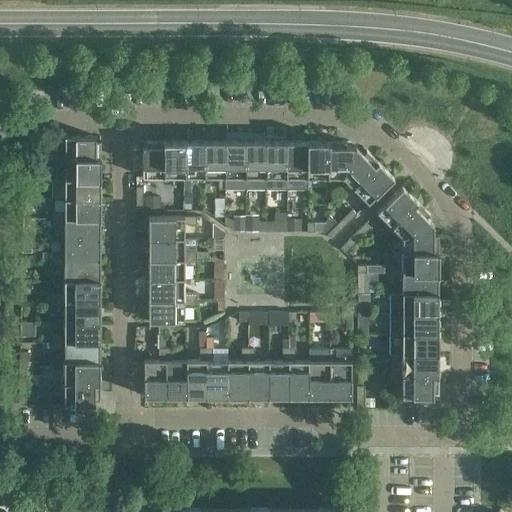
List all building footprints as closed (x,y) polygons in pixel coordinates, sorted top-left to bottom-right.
[(95,135),(59,135),(58,176),(64,177),(64,178),(74,179),(100,178),(100,139),(95,139),(95,135)] [(46,146),(46,137),(33,136),(33,145),(46,146)] [(142,144),(142,176),(184,176),(185,176),(185,139),(162,139),(146,139),(146,144),(142,144)] [(185,176),(184,176),(184,188),(190,188),(190,176),(204,176),(204,139),(185,139),(185,176)] [(204,139),(204,176),(218,176),(218,188),(225,188),(225,139),(204,139)] [(245,188),(245,139),(225,139),(225,188),(245,188)] [(245,188),(265,188),(266,139),(245,139),(245,188)] [(266,139),(265,188),(286,188),(286,139),(266,139)] [(286,188),(301,188),(307,188),(307,176),(306,176),(306,139),(286,139),(286,188)] [(329,140),(306,139),(306,176),(307,176),(342,177),(355,145),(345,145),(345,140),(329,140)] [(363,152),(355,145),(342,177),(368,202),(394,177),(366,148),(363,152)] [(52,197),(64,197),(100,197),(100,178),(74,179),(64,178),(64,177),(58,176),(52,176),(52,197)] [(429,213),(402,185),(376,210),(402,236),(433,223),(426,216),(429,213)] [(160,208),(160,195),(146,195),(146,208),(160,208)] [(52,211),(52,218),(100,218),(100,197),(64,197),(64,211),(52,211)] [(225,212),(225,206),(215,206),(215,215),(225,216),(225,212)] [(352,208),(344,216),(349,221),(357,213),(356,213),(352,208)] [(324,221),(320,229),(327,232),(336,224),(338,222),(328,212),(324,221)] [(148,215),(148,236),(184,237),(184,223),(196,223),(196,215),(184,215),(148,215)] [(235,222),(226,216),(226,225),(234,230),(246,230),(245,222),(245,215),(235,215),(235,222)] [(259,215),(245,215),(245,222),(246,230),(266,230),(266,222),(259,222),(259,215)] [(340,229),(349,221),(344,216),(338,222),(336,224),(340,229)] [(100,218),(52,218),(52,224),(64,224),(64,238),(100,238),(100,218)] [(301,218),(287,218),(287,222),(287,230),(301,230),(301,218)] [(287,222),(266,222),(266,230),(287,230),(287,222)] [(365,222),(357,230),(362,235),(370,227),(366,222),(365,222)] [(224,236),(224,231),(213,223),(213,236),(224,236)] [(433,223),(402,236),(402,271),(390,271),(390,274),(438,274),(438,250),(438,233),(433,233),(433,223)] [(336,224),(327,232),(332,238),(340,229),(336,224)] [(357,230),(348,239),(353,244),(362,235),(357,230)] [(148,236),(148,257),(196,257),(196,251),(184,250),(184,237),(148,236)] [(51,252),(51,258),(100,259),(100,238),(64,238),(64,252),(51,252)] [(32,239),(22,239),(22,251),(31,251),(32,239)] [(348,239),(341,246),(345,251),(353,244),(348,239)] [(148,257),(148,277),(184,277),(184,263),(196,264),(196,257),(148,257)] [(100,259),(51,258),(51,265),(64,265),(64,279),(100,279),(100,259)] [(223,297),(223,258),(214,258),(214,297),(223,297)] [(367,271),(357,271),(357,313),(367,313),(367,271)] [(438,274),(390,274),(390,278),(402,278),(402,292),(438,292),(438,274)] [(148,277),(148,298),(196,298),(196,291),(184,291),(184,277),(148,277)] [(51,293),(52,300),(100,300),(100,279),(64,279),(64,293),(51,293)] [(389,292),(389,313),(438,313),(438,292),(402,292),(389,292)] [(148,298),(148,320),(184,319),(184,304),(196,304),(196,298),(148,298)] [(100,300),(52,300),(52,307),(64,307),(63,321),(100,321),(100,300)] [(248,321),(248,311),(243,311),(240,312),(239,321),(248,321)] [(268,311),(248,311),(248,321),(248,323),(268,323),(268,311)] [(330,322),(330,311),(310,311),(310,322),(330,322)] [(367,332),(368,314),(357,313),(357,333),(367,332)] [(438,313),(389,313),(390,333),(402,333),(438,333),(438,313)] [(51,334),(51,341),(100,341),(100,321),(63,321),(63,334),(51,334)] [(32,322),(22,322),(22,336),(36,336),(36,322),(32,322)] [(200,359),(186,359),(185,395),(206,395),(206,336),(206,330),(200,330),(200,359)] [(159,359),(143,359),(144,395),(165,395),(165,347),(165,333),(159,333),(159,359)] [(390,354),(402,354),(401,352),(412,352),(438,353),(438,333),(402,333),(390,333),(390,354)] [(213,336),(206,336),(206,395),(227,395),(227,359),(213,359),(213,336)] [(295,336),(289,336),(289,347),(288,395),(308,395),(309,395),(309,359),(295,359),(295,336)] [(100,341),(51,341),(51,347),(63,348),(63,360),(99,360),(100,341)] [(172,347),(165,347),(165,395),(185,395),(186,359),(172,359),(172,347)] [(227,359),(227,395),(248,395),(248,347),(241,347),(241,359),(227,359)] [(248,347),(248,395),(268,395),(268,359),(254,359),(254,347),(248,347)] [(268,359),(268,395),(288,395),(289,347),(282,347),(282,359),(268,359)] [(329,347),(309,347),(309,359),(309,395),(329,395),(329,347)] [(351,347),(329,347),(329,395),(351,395),(351,347)] [(401,352),(402,354),(402,396),(433,395),(433,391),(437,391),(438,375),(438,353),(412,352),(401,352)] [(20,360),(19,373),(27,373),(28,360),(27,360),(20,360)] [(99,360),(63,360),(63,404),(94,403),(95,399),(99,399),(99,360)] [(26,388),(26,399),(37,400),(37,398),(37,388),(29,388),(26,388)] [(373,406),(374,397),(364,397),(364,406),(373,406)] [(55,502),(56,496),(44,493),(43,499),(55,502)]
